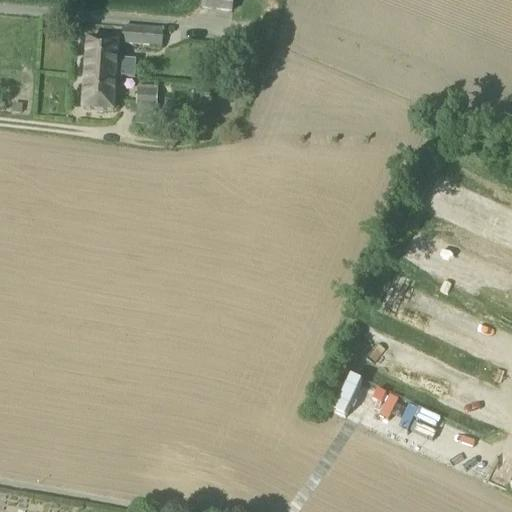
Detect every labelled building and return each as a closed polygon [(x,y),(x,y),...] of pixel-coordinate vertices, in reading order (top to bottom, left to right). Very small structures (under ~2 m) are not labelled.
[(231,16),(232,0),(201,0),(200,12),(231,16)] [(161,50),(162,31),(122,28),(121,47),(161,50)] [(115,79),(115,80),(134,81),(136,63),(116,61),(117,45),(87,43),(85,77),(115,79)] [(113,114),(115,80),(115,79),(85,77),(82,112),(113,114)] [(155,129),(157,90),(137,89),(134,127),(155,129)] [(401,323),(429,321),(427,292),(399,294),(401,323)]
